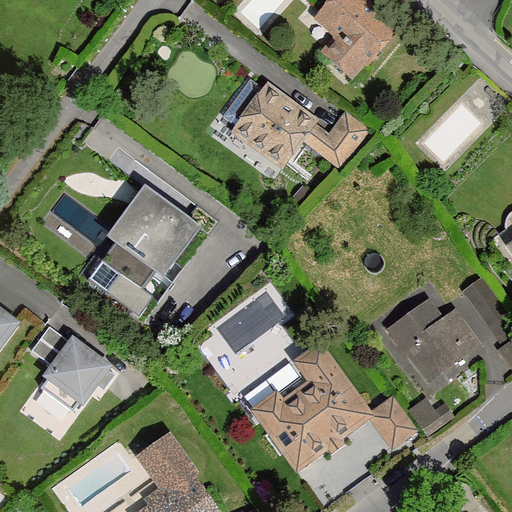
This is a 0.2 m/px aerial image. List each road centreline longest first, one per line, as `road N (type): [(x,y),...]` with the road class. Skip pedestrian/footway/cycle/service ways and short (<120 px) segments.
road 1 (residential): [(0,206),(153,0)]
road 2 (residential): [(374,511),(511,404)]
